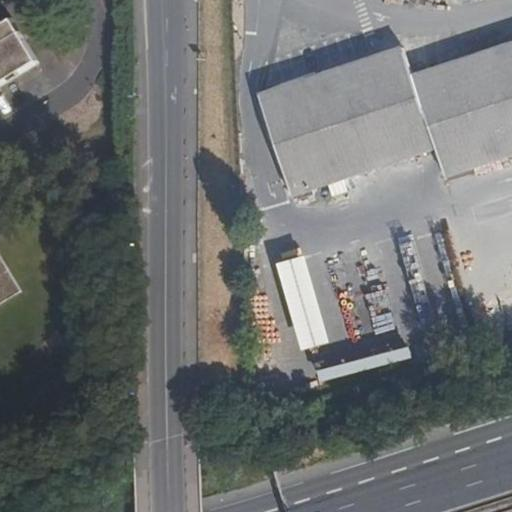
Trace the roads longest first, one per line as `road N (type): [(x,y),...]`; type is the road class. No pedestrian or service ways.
road 1 (tertiary): [(170,511),(166,0)]
road 2 (residential): [(0,147),(76,102),(99,76),(100,13),(88,0)]
road 3 (motorway): [(511,460),(356,511)]
